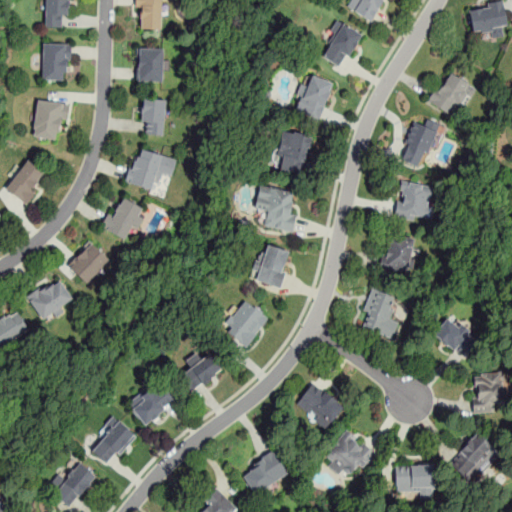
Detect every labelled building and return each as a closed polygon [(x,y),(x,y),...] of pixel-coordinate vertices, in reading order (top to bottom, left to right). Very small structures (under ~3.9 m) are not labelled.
[(45,0),(45,27),(68,27),(68,0),(45,0)] [(137,0),(137,29),(161,29),(161,0),(137,0)] [(382,0),(350,0),(346,7),(370,21),(382,0)] [(501,0),(468,7),(473,33),(507,26),(501,0)] [(320,56),(342,68),(361,35),(339,22),(320,56)] [(42,80),(69,80),(69,43),(42,43),(42,80)] [(164,47),(138,47),(137,81),(163,81),(164,47)] [(452,118),(472,87),(448,71),(428,101),(452,118)] [(300,81),(292,110),(321,118),(331,81),(310,75),(308,83),(300,81)] [(164,98),(142,98),(142,134),(164,134),(164,98)] [(31,137),(54,140),(55,129),(65,130),(68,102),(36,99),(31,137)] [(398,159),(420,168),(438,124),(426,119),(423,125),(414,121),(398,159)] [(302,174),(310,135),(283,129),(274,168),(302,174)] [(176,159),(135,147),(124,183),(155,192),(160,174),(171,177),(176,159)] [(25,203),(47,173),(26,157),(4,188),(25,203)] [(435,186),(400,179),(393,215),(428,222),(435,186)] [(288,211),(291,189),(258,184),(254,207),(264,209),(261,226),(293,231),(295,212),(288,211)] [(147,210),(121,194),(102,226),(128,241),(147,210)] [(416,238),(387,232),(379,268),(408,275),(416,238)] [(85,283),(109,258),(90,240),(66,264),(85,283)] [(291,250),(267,243),(264,253),(259,252),(251,281),(279,289),(291,250)] [(73,299),(60,280),(53,285),(49,280),(26,295),(42,319),(73,299)] [(392,338),(398,320),(389,317),(397,296),(371,287),(358,326),(392,338)] [(268,320),(245,298),(221,325),(244,346),(268,320)] [(0,345),(29,331),(16,306),(0,314),(0,345)] [(431,334),(463,358),(478,338),(446,314),(431,334)] [(209,353),(201,359),(196,352),(184,361),(189,368),(179,376),(191,392),(222,369),(209,353)] [(473,413),(494,412),(493,402),(506,401),(505,371),(471,372),(473,413)] [(127,403),(143,425),(174,402),(158,381),(127,403)] [(294,407),(328,429),(344,404),(310,382),(294,407)] [(106,434),(92,452),(109,466),(135,433),(112,415),(100,429),(106,434)] [(321,454),(354,481),(375,455),(342,428),(321,454)] [(463,478),(484,455),(493,463),(500,454),(476,431),(447,463),(463,478)] [(239,473),(255,496),(288,473),(272,450),(239,473)] [(49,489),(68,508),(97,478),(79,460),(49,489)] [(419,491),(419,498),(433,498),(433,464),(394,465),(394,491),(419,491)] [(233,511),(237,508),(216,486),(201,500),(208,507),(202,511),(233,511)]
